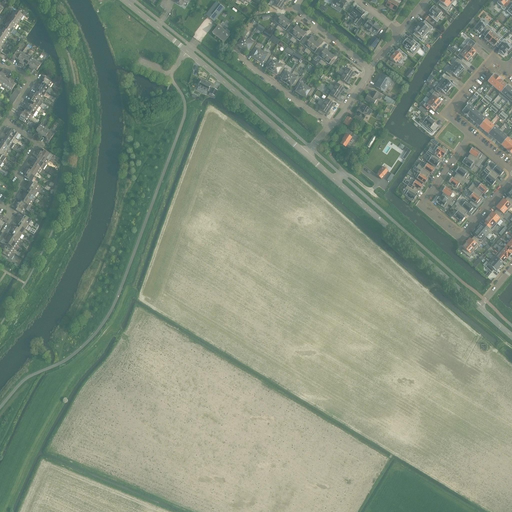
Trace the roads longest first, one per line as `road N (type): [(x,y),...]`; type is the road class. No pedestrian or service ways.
road 1 (residential): [(318,199),(213,115),(151,289)]
road 2 (residential): [(318,199),(472,332),(450,370)]
road 3 (track): [(0,500),(63,379),(112,328),(129,338)]
road 4 (residential): [(469,134),(423,208),(462,236),(511,176)]
road 5 (unclassified): [(479,308),(336,180)]
road 6 (residential): [(303,342),(269,511)]
road 7 (residential): [(151,289),(227,333),(303,342)]
road 8 (unclassified): [(305,154),(187,51)]
road 9 (residential): [(303,342),(350,348),(437,392)]
road 10 (residential): [(318,199),(303,342)]
road 11 (residential): [(132,331),(62,443)]
road 12 (residential): [(437,392),(432,434),(394,511)]
road 13 (residential): [(505,67),(491,57),(446,114),(469,134)]
